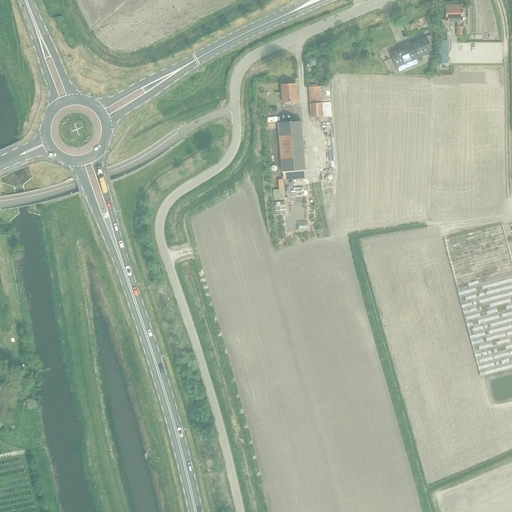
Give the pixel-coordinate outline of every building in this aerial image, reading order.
[(457,34),(463,34),(462,4),(445,5),(446,21),(457,21),(457,34)] [(401,47),(389,52),(396,67),(431,52),(425,37),(409,43),(409,42),(400,46),(401,47)] [(448,41),(439,41),(440,63),(448,63),(448,41)] [(283,102),(297,101),(296,83),(281,84),(283,102)] [(312,117),(323,117),(321,86),(310,87),(312,117)] [(282,171),(305,169),(302,121),(279,123),(282,171)] [(284,199),(283,189),(273,190),(274,200),(284,199)] [(285,214),(285,202),(274,202),(275,214),(285,214)] [(480,375),(511,366),(511,264),(501,224),(443,240),(480,375)] [(15,433),(19,435),(29,405),(0,395),(0,420),(1,420),(13,424),(13,426),(13,429),(15,433)]
